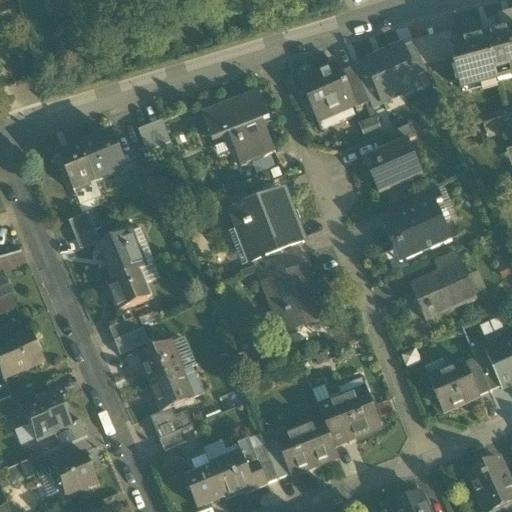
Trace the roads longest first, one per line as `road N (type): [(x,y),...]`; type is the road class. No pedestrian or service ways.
road 1 (residential): [(418,7),(0,127)]
road 2 (residential): [(152,511),(0,139)]
road 3 (residential): [(429,461),(304,158)]
road 4 (residential): [(429,461),(292,511)]
